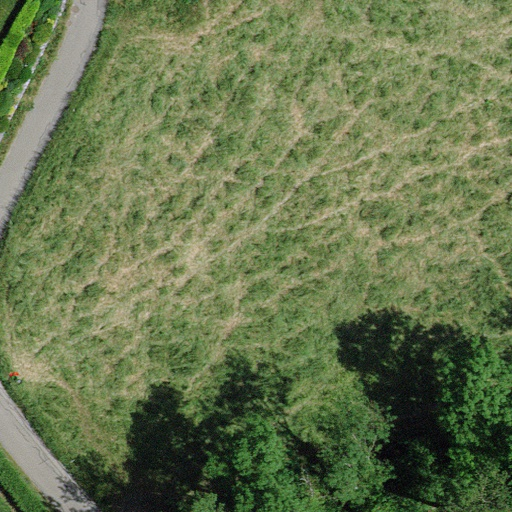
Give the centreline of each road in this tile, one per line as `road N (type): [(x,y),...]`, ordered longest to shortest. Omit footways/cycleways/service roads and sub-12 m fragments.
road 1 (residential): [(93,0),(90,33),(0,229)]
road 2 (residential): [(0,408),(84,511)]
